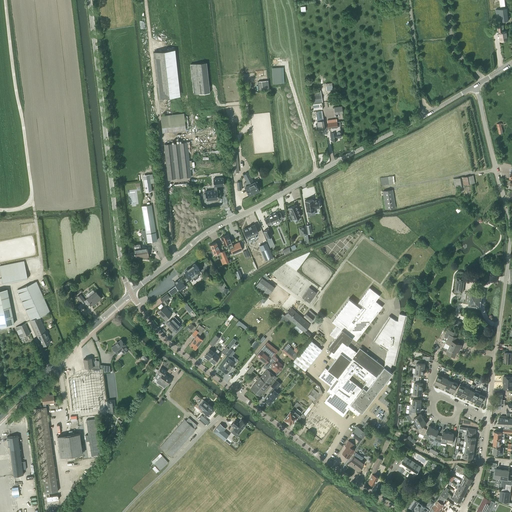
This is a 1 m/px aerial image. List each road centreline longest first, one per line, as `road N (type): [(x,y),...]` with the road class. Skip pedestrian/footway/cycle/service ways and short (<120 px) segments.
road 1 (tertiary): [(131,293),(205,234),(476,85)]
road 2 (residential): [(476,85),(510,230),(487,419)]
road 3 (unclassified): [(119,257),(89,0)]
road 4 (track): [(0,209),(18,208),(31,195),(5,0)]
road 5 (residential): [(400,511),(237,394)]
road 6 (tertiary): [(0,415),(131,293)]
road 7 (unclassified): [(123,511),(237,394)]
road 8 (residential): [(237,394),(165,341),(131,293)]
